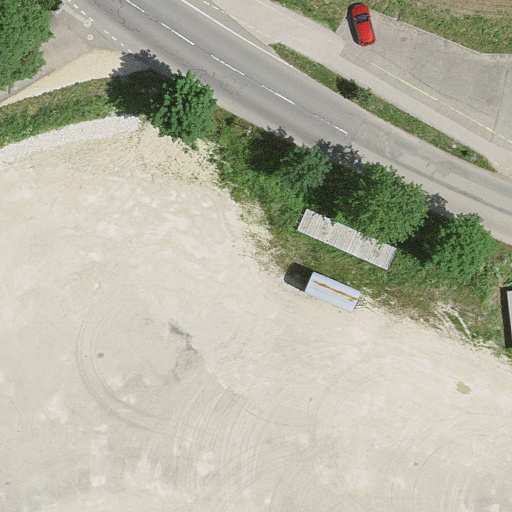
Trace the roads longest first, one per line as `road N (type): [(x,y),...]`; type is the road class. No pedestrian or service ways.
road 1 (tertiary): [(126,0),(441,192),(511,214)]
road 2 (track): [(0,75),(103,0)]
